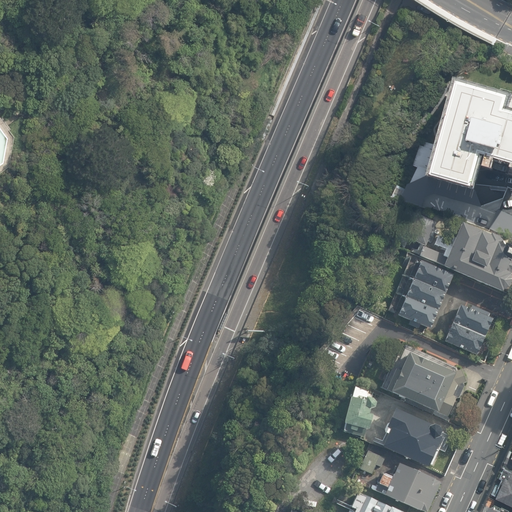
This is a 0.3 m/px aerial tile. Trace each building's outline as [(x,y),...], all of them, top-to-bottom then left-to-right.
[(510,90),(459,76),(433,168),(474,181),(483,148),(511,156),(511,97),(508,97),(510,90)] [(0,169),(5,167),(10,139),(0,123),(0,169)] [(511,215),(499,209),(489,229),(511,240),(511,215)] [(511,275),(511,246),(459,227),(442,270),(504,294),(511,275)] [(419,265),(412,282),(444,295),(451,279),(419,265)] [(412,282),(404,299),(436,312),(444,295),(412,282)] [(436,312),(404,299),(398,318),(429,329),(436,312)] [(491,319),(458,308),(452,324),(484,337),(491,319)] [(484,337),(452,324),(444,343),(477,356),(484,337)] [(464,375),(405,350),(385,394),(446,421),(464,375)] [(374,399),(350,394),(343,420),(368,427),(374,399)] [(439,433),(397,412),(380,448),(429,471),(439,433)] [(385,458),(367,451),(359,469),(371,474),(375,465),(381,467),(385,458)] [(426,511),(440,484),(397,464),(383,498),(417,511),(426,511)] [(511,507),(511,472),(504,469),(499,479),(504,481),(495,499),(511,507)] [(398,511),(357,493),(348,511),(398,511)]
